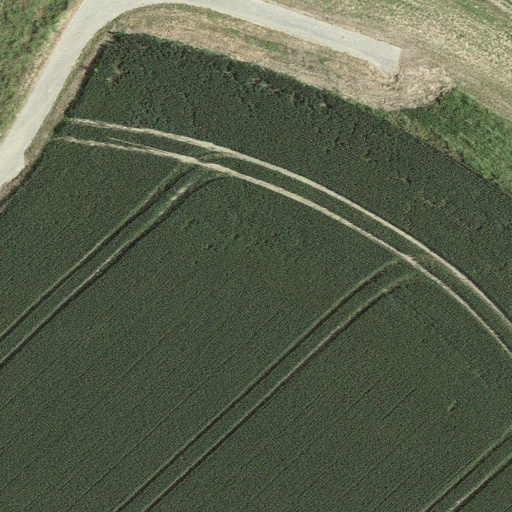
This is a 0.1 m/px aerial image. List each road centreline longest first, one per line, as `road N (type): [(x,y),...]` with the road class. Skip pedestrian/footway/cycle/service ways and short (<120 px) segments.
road 1 (track): [(108,0),(78,31),(0,165)]
road 2 (track): [(388,59),(231,0)]
